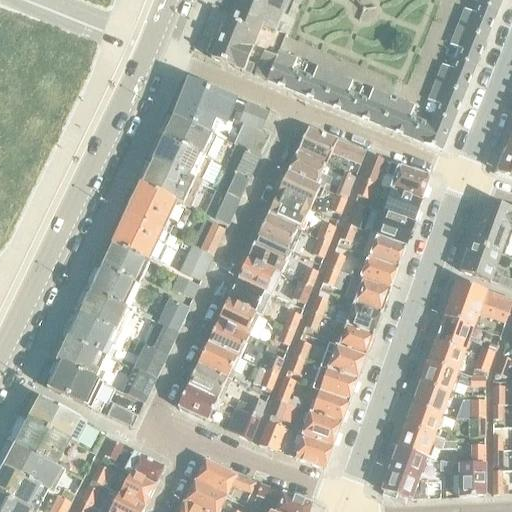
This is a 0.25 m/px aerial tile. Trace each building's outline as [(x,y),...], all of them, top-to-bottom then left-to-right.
[(236,0),(232,13),(261,25),(275,30),(287,0),(236,0)] [(478,0),(477,4),(496,12),(501,0),(478,0)] [(485,40),(496,12),(477,4),(473,14),(463,11),(456,28),(485,40)] [(246,61),(261,25),(232,13),(231,14),(239,17),(236,25),(225,21),(217,43),(212,42),(206,55),(211,57),(210,60),(249,75),(254,64),(246,61)] [(459,49),(454,60),(474,68),(485,40),(456,28),(449,45),(459,49)] [(253,77),(266,82),(276,57),(263,52),(253,77)] [(296,60),(278,52),(276,57),(266,82),(294,93),(302,73),(292,69),(296,60)] [(440,67),(433,84),(463,96),(474,68),(454,60),(450,71),(440,67)] [(294,93),(323,105),(334,75),(315,67),(311,77),(302,73),(294,93)] [(350,116),(358,96),(347,91),(351,82),(334,75),(323,105),(350,116)] [(188,84),(175,118),(209,134),(209,133),(214,123),(224,127),(234,102),(188,84)] [(436,105),(432,116),(452,124),(463,96),(433,84),(426,101),(436,105)] [(367,100),(358,96),(350,116),(379,127),(390,97),(371,90),(367,100)] [(379,127),(413,141),(421,120),(409,116),(413,106),(390,97),(379,127)] [(240,122),(243,123),(261,131),(267,115),(246,107),(240,122)] [(429,123),(421,120),(413,141),(440,152),(452,124),(432,116),(429,123)] [(175,118),(164,140),(198,156),(201,158),(212,135),(209,133),(209,134),(175,118)] [(236,146),(259,157),(270,135),(261,131),(243,123),(233,145),(236,146)] [(324,166),(343,175),(348,177),(349,173),(327,163),(331,154),(360,166),(364,154),(307,131),(296,153),(324,166)] [(201,158),(198,156),(164,140),(153,163),(187,179),(189,180),(201,185),(212,163),(201,158)] [(239,163),(234,174),(248,180),(259,157),(236,146),(230,159),(239,163)] [(511,151),(506,149),(497,171),(496,174),(511,180),(511,151)] [(323,191),(327,193),(335,197),(346,201),(354,180),(348,177),(343,175),(338,189),(329,185),(332,180),(320,174),(324,166),(296,153),(286,174),(319,189),(323,191)] [(382,161),(372,157),(363,180),(373,184),(382,161)] [(153,163),(142,188),(174,203),(177,204),(189,180),(187,179),(153,163)] [(422,202),(430,179),(390,165),(386,177),(393,179),(389,190),(422,202)] [(227,170),(216,193),(238,203),(248,180),(234,174),(227,170)] [(286,174),(276,195),(309,211),(315,198),(319,200),(323,191),(319,189),(286,174)] [(367,201),(373,184),(363,180),(356,196),(367,201)] [(142,188),(128,218),(165,235),(170,224),(179,228),(185,214),(172,208),(174,203),(142,188)] [(384,214),(413,224),(422,202),(389,190),(384,188),(380,200),(388,203),(384,214)] [(216,217),(228,223),(238,203),(216,193),(210,207),(219,211),(216,217)] [(335,197),(327,193),(325,198),(333,201),(329,211),(340,216),(346,201),(335,197)] [(299,232),(309,211),(276,195),(266,217),(299,232)] [(511,211),(485,202),(469,245),(500,255),(502,256),(509,233),(511,233),(511,211)] [(345,225),(355,230),(361,214),(351,210),(345,225)] [(368,234),(368,235),(405,248),(413,224),(384,214),(376,237),(368,234)] [(266,217),(256,238),(290,254),(290,253),(291,253),(300,233),(299,232),(266,217)] [(114,247),(143,261),(147,263),(149,258),(159,263),(165,248),(160,246),(165,235),(128,218),(114,247)] [(315,239),(318,240),(328,244),(334,229),(321,224),(315,239)] [(349,245),(355,230),(345,225),(339,241),(349,245)] [(203,253),(212,257),(224,232),(215,228),(203,253)] [(368,235),(361,256),(397,270),(405,248),(368,235)] [(280,275),(290,254),(256,238),(247,259),(280,275)] [(328,244),(318,240),(312,255),(322,259),(328,244)] [(504,273),(495,269),(500,255),(469,245),(459,273),(490,284),(495,285),(511,291),(511,282),(501,279),(504,273)] [(133,285),(143,261),(114,247),(103,271),(133,285)] [(200,283),(212,257),(203,253),(191,248),(179,273),(200,283)] [(344,258),(333,254),(327,269),(338,273),(344,258)] [(359,281),(361,282),(389,292),(397,270),(361,256),(360,257),(367,260),(362,272),(352,269),(349,277),(359,281)] [(270,296),(280,275),(247,259),(237,280),(270,296)] [(306,269),(300,284),(311,289),(317,274),(306,269)] [(332,289),(340,292),(346,276),(338,273),(327,269),(318,292),(329,296),(332,289)] [(103,271),(91,294),(128,311),(139,288),(133,285),(103,271)] [(171,291),(192,301),(198,287),(177,277),(171,291)] [(237,280),(226,302),(253,315),(262,295),(269,298),(270,296),(237,280)] [(361,282),(353,304),(381,314),(389,292),(361,282)] [(511,302),(456,282),(443,318),(473,329),(477,316),(503,325),(511,302)] [(311,289),(300,284),(298,283),(291,300),(304,306),(311,289)] [(80,318),(117,336),(126,340),(131,331),(124,327),(131,313),(128,311),(91,294),(80,318)] [(310,313),(320,318),(326,302),(316,298),(310,313)] [(156,325),(158,326),(176,334),(187,311),(166,301),(158,319),(138,310),(136,314),(156,324),(156,325)] [(254,315),(253,315),(226,302),(216,324),(244,337),(254,315)] [(333,323),(344,327),(373,337),(381,314),(353,304),(348,316),(337,311),(333,323)] [(282,328),(293,332),(300,317),(288,313),(282,328)] [(320,318),(310,313),(304,329),(314,333),(320,318)] [(69,341),(106,359),(117,336),(80,318),(69,341)] [(464,353),(473,329),(443,318),(434,342),(464,353)] [(248,339),(244,337),(216,324),(206,345),(238,360),(248,339)] [(165,358),(176,334),(158,326),(156,330),(149,327),(140,346),(143,347),(165,358)] [(344,327),(337,348),(365,358),(373,337),(344,327)] [(287,348),(293,332),(282,328),(278,339),(274,337),(272,342),(287,348)] [(69,341),(58,365),(98,383),(102,374),(99,372),(106,359),(69,341)] [(292,358),(303,362),(309,347),(298,342),(292,358)] [(434,342),(427,363),(456,374),(464,353),(434,342)] [(232,373),(238,360),(206,345),(196,366),(230,382),(234,374),(232,373)] [(143,347),(132,371),(154,381),(165,358),(143,347)] [(319,368),(326,371),(327,370),(357,381),(365,358),(337,348),(335,347),(330,361),(317,357),(313,366),(319,368)] [(481,349),(477,358),(491,363),(494,354),(481,349)] [(267,367),(265,372),(276,376),(282,361),(271,357),(266,355),(263,365),(267,367)] [(511,361),(501,357),(494,375),(504,379),(511,361)] [(303,362),(292,358),(286,373),(297,377),(303,362)] [(472,379),(483,379),(487,375),(491,363),(477,358),(470,379),(472,379)] [(448,395),(456,374),(427,363),(419,385),(448,395)] [(109,389),(98,383),(58,365),(46,390),(93,412),(98,403),(102,404),(109,389)] [(220,403),(230,382),(196,366),(187,387),(220,403)] [(349,403),(357,381),(327,370),(326,371),(319,368),(311,390),(319,392),(349,403)] [(269,395),(276,376),(265,372),(259,369),(252,385),(264,389),(263,392),(269,395)] [(143,405),(154,381),(132,371),(121,394),(143,405)] [(483,389),(483,379),(472,379),(470,379),(469,380),(470,389),(483,389)] [(283,380),(275,401),(286,406),(299,411),(303,402),(292,397),(291,402),(288,401),(294,385),(283,380)] [(441,417),(448,395),(419,385),(411,406),(441,417)] [(216,412),(220,403),(187,387),(176,409),(206,423),(212,410),(216,412)] [(492,407),(501,407),(503,407),(503,387),(491,388),(492,407)] [(319,392),(311,414),(341,426),(349,403),(319,392)] [(251,399),(244,414),(259,420),(265,404),(251,399)] [(75,419),(41,401),(29,423),(66,443),(95,458),(107,435),(75,419)] [(280,421),(286,406),(275,401),(269,417),(280,421)] [(469,403),(469,421),(484,421),(484,403),(469,403)] [(106,418),(132,430),(137,418),(112,406),(106,418)] [(436,429),(441,417),(411,406),(404,428),(444,442),(447,433),(436,429)] [(501,407),(492,407),(492,421),(501,421),(501,407)] [(235,409),(226,432),(250,443),(259,420),(244,414),(235,409)] [(301,437),(302,437),(332,448),(341,426),(311,414),(309,414),(301,437)] [(469,439),(484,439),(484,421),(469,421),(469,439)] [(56,461),(66,443),(29,423),(16,447),(53,467),(67,474),(70,468),(56,461)] [(257,447),(275,453),(283,431),(265,424),(257,447)] [(449,444),(444,442),(404,428),(396,449),(425,460),(429,448),(440,452),(440,451),(455,450),(455,444),(449,444)] [(302,437),(294,460),(324,471),(332,448),(302,437)] [(502,439),(492,439),(492,453),(502,453),(502,439)] [(114,461),(121,448),(111,442),(104,456),(114,461)] [(58,469),(53,467),(16,447),(4,470),(41,490),(46,493),(58,469)] [(458,456),(458,467),(484,466),(484,447),(469,447),(469,456),(458,456)] [(425,460),(396,449),(387,472),(417,483),(425,460)] [(123,472),(128,474),(155,488),(164,469),(133,453),(123,472)] [(502,468),(502,461),(502,453),(492,453),(492,468),(502,468)] [(204,462),(193,484),(228,502),(234,490),(250,495),(255,484),(236,478),(204,462)] [(438,474),(447,473),(447,465),(438,464),(438,474)] [(458,499),(484,498),(484,466),(458,467),(447,465),(447,473),(447,476),(457,476),(458,499)] [(101,487),(108,490),(115,477),(98,468),(91,482),(101,487)] [(46,493),(41,490),(4,470),(0,477),(0,498),(26,511),(42,511),(43,509),(39,507),(41,502),(52,508),(50,511),(66,511),(70,505),(59,499),(46,493)] [(424,485),(417,483),(387,472),(380,492),(383,493),(381,497),(394,501),(396,497),(410,502),(424,501),(424,485)] [(117,496),(144,509),(155,488),(128,474),(117,496)] [(491,497),(506,496),(506,487),(501,487),(501,474),(491,474),(491,497)] [(223,511),(228,502),(193,484),(182,505),(196,511),(218,511),(220,510),(223,511)] [(278,505),(275,511),(309,511),(312,505),(260,486),(255,497),(278,505)] [(80,503),(91,508),(98,493),(88,488),(80,503)] [(59,499),(70,505),(74,496),(64,491),(59,499)] [(104,504),(100,511),(142,511),(144,509),(117,496),(111,507),(104,504)] [(26,511),(0,498),(0,511),(26,511)] [(88,511),(91,508),(80,503),(75,511),(88,511)]
